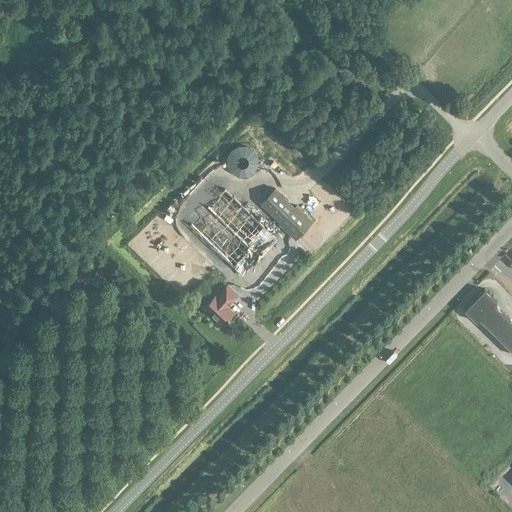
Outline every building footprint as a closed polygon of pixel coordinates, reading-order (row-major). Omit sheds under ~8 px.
[(294,206),(275,188),(261,202),(280,221),(279,222),(295,239),(312,221),(295,205),(294,206)] [(225,189),(191,224),(243,274),(277,239),(225,189)] [(222,324),(228,318),(229,319),(230,318),(229,317),(234,312),(226,305),(229,301),(230,303),(238,295),(227,285),(217,296),(216,295),(204,307),(222,324)] [(493,303),(494,303),(497,301),(484,289),(474,299),(486,310),(493,303)] [(478,318),(486,310),(474,299),(464,309),(476,321),(479,318),(478,318)] [(505,314),(494,303),(493,303),(486,310),(497,322),(505,314)] [(490,329),(497,322),(486,310),(478,318),(479,318),(490,329)] [(511,330),(511,321),(505,314),(497,322),(509,333),(511,330)] [(509,333),(497,322),(490,329),(502,340),(509,333)] [(509,347),(511,344),(511,330),(509,333),(502,340),(509,347)]
